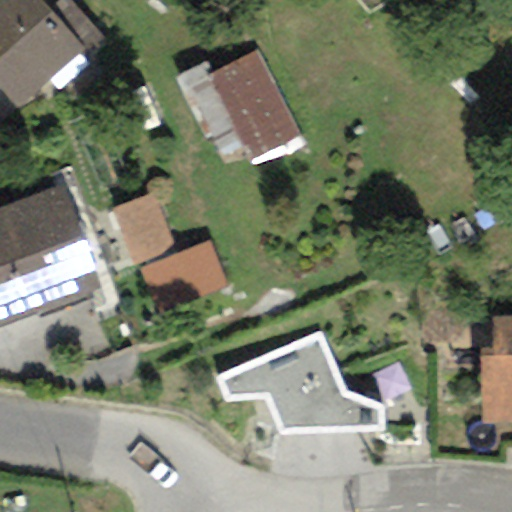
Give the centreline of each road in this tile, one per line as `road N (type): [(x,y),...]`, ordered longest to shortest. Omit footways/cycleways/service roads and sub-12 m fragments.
road 1 (tertiary): [(208,511),(184,481),(147,461),(0,432)]
road 2 (tertiary): [(356,511),(483,511)]
